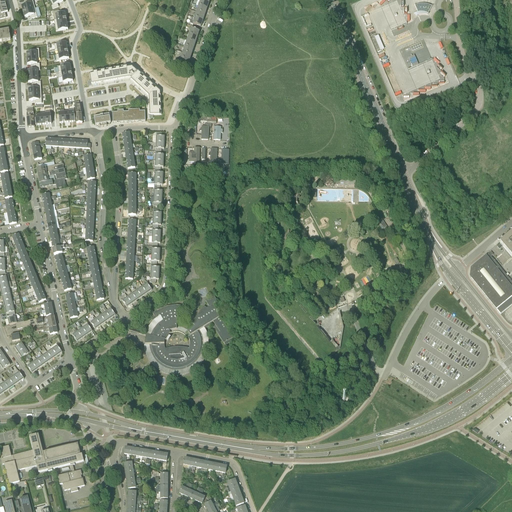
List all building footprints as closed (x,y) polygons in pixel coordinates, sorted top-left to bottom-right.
[(27,5),(21,6),(23,12),(33,9),(31,4),(33,3),(32,0),(26,2),(27,5)] [(62,0),(51,0),(53,5),(51,6),(52,10),(59,7),(57,4),(63,2),(62,0)] [(199,6),(207,9),(209,3),(201,0),(199,6)] [(415,5),(414,4),(418,13),(418,12),(419,12),(420,12),(421,12),(422,12),(423,12),(424,12),(425,12),(425,13),(426,13),(427,13),(427,14),(432,5),(431,5),(430,5),(429,5),(429,4),(428,4),(427,4),(426,4),(425,3),(424,3),(423,3),(422,3),(421,3),(420,3),(419,3),(419,4),(418,4),(417,4),(416,4),(415,4),(415,5)] [(197,12),(205,15),(207,9),(199,6),(197,12)] [(33,9),(23,12),(24,18),(30,16),(31,19),(37,18),(36,14),(34,15),(33,9)] [(59,11),(52,12),(53,16),(55,15),(56,21),(66,19),(65,13),(59,14),(59,11)] [(195,18),(203,21),(205,15),(197,12),(195,18)] [(203,21),(195,18),(192,24),(201,27),(203,21)] [(189,35),(197,38),(199,32),(191,29),(189,35)] [(0,42),(10,41),(9,31),(0,32),(0,42)] [(187,41),(195,44),(197,38),(189,35),(187,41)] [(185,47),(193,50),(195,44),(187,41),(185,47)] [(183,53),(191,56),(193,50),(185,47),(183,53)] [(32,53),(26,53),(27,59),(37,58),(37,53),(39,53),(39,49),(32,50),(32,53)] [(181,59),(189,62),(191,56),(183,53),(181,59)] [(37,58),(27,59),(27,65),(33,65),(33,68),(40,67),(40,64),(37,64),(37,58)] [(189,62),(181,59),(179,65),(184,67),(187,68),(189,62)] [(33,71),(27,71),(28,77),(38,77),(38,71),(40,71),(40,67),(33,68),(33,71)] [(149,115),(159,115),(159,111),(158,111),(158,107),(159,107),(159,103),(158,103),(157,100),(158,100),(158,96),(157,96),(157,92),(138,74),(137,75),(132,71),(126,72),(126,70),(122,70),(122,71),(119,72),(119,71),(115,71),(115,72),(111,73),(111,72),(107,73),(107,74),(104,74),(104,73),(100,74),(100,75),(97,76),(96,75),(93,75),(93,76),(89,77),(91,86),(130,79),(136,84),(148,96),(149,115)] [(38,77),(28,77),(28,83),(34,83),(34,86),(41,86),(41,82),(38,82),(38,77)] [(34,89),(28,89),(29,95),(39,95),(39,89),(41,89),(41,86),(34,86),(34,89)] [(39,95),(29,95),(29,101),(35,101),(35,104),(42,104),(41,100),(39,100),(39,95)] [(124,123),(135,122),(134,110),(128,110),(128,112),(124,113),(124,123)] [(134,110),(135,122),(145,122),(145,112),(140,112),(140,110),(134,110)] [(124,123),(124,113),(123,111),(117,111),(118,113),(112,113),(113,123),(124,123)] [(94,117),(95,126),(99,125),(100,128),(107,126),(107,124),(111,123),(109,114),(94,117)] [(220,125),(212,124),(211,140),(219,140),(220,125)] [(209,127),(201,126),(201,139),(208,140),(209,127)] [(156,143),(164,143),(164,137),(162,137),(161,134),(156,133),(156,143)] [(155,152),(161,152),(161,149),(164,149),(164,143),(156,143),(155,152)] [(189,149),(188,160),(196,161),(196,149),(189,149)] [(207,149),(199,149),(198,162),(206,162),(207,149)] [(229,150),(222,150),(221,164),(229,164),(229,150)] [(155,161),(163,161),(164,155),(161,155),(161,152),(155,152),(155,161)] [(155,170),(160,170),(161,167),(163,167),(163,161),(155,161),(155,170)] [(53,171),(63,169),(62,164),(51,166),(39,169),(36,169),(37,174),(51,171),(53,171)] [(154,179),(163,179),(163,173),(161,173),(160,170),(155,170),(154,179)] [(39,184),(55,181),(54,176),(52,176),(38,179),(39,184)] [(356,185),(356,181),(354,181),(354,179),(348,179),(348,181),(340,181),(340,177),(333,177),(333,185),(356,185)] [(55,181),(39,184),(40,188),(53,185),(56,185),(57,188),(66,186),(64,180),(64,179),(57,180),(55,181)] [(154,188),(160,188),(160,185),(163,186),(163,179),(154,179),(154,188)] [(154,197),(162,197),(163,191),(160,191),(160,188),(154,188),(154,197)] [(162,197),(154,197),(153,207),(159,207),(160,204),(162,204),(162,197)] [(153,219),(161,220),(161,213),(159,213),(159,210),(153,210),(153,219)] [(383,229),(387,227),(379,214),(376,217),(383,229)] [(153,228),(158,228),(158,226),(161,226),(161,220),(153,219),(153,228)] [(152,237),(160,238),(161,231),(158,231),(158,228),(153,228),(152,237)] [(511,231),(499,243),(511,257),(511,231)] [(14,243),(21,240),(19,235),(12,237),(14,243)] [(152,246),(157,247),(158,244),(160,244),(160,238),(152,237),(152,246)] [(16,248),(23,245),(21,240),(14,243),(16,248)] [(19,254),(25,251),(23,245),(16,248),(19,254)] [(54,256),(63,254),(68,252),(67,249),(69,248),(69,245),(53,250),(54,256)] [(152,255),(160,256),(160,250),(158,249),(157,247),(152,246),(152,255)] [(21,259),(28,256),(25,251),(19,254),(21,259)] [(496,309),(511,296),(511,283),(491,257),(493,255),(491,252),(486,256),(471,268),(470,276),(496,309)] [(151,264),(156,265),(157,262),(159,262),(160,256),(152,255),(151,264)] [(21,259),(23,265),(30,262),(28,256),(21,259)] [(25,270),(32,267),(30,262),(23,265),(25,270)] [(151,274),(159,274),(159,268),(157,268),(156,265),(151,264),(151,274)] [(28,276),(35,273),(32,267),(25,270),(28,276)] [(30,281),(37,278),(35,273),(28,276),(30,281)] [(159,274),(151,274),(151,283),(156,283),(156,280),(159,280),(159,274)] [(32,287),(39,284),(37,278),(30,281),(32,287)] [(34,292),(41,289),(39,284),(32,287),(34,292)] [(142,287),(147,294),(152,291),(147,284),(142,287)] [(142,298),(147,294),(142,287),(137,291),(142,298)] [(36,298),(44,295),(41,289),(34,292),(36,298)] [(137,301),(142,298),(137,291),(132,294),(137,301)] [(132,305),(137,301),(132,294),(127,298),(132,305)] [(44,295),(36,298),(39,303),(46,300),(44,295)] [(145,345),(145,349),(146,355),(149,361),(153,366),(159,371),(165,374),(171,376),(178,376),(184,375),(191,373),(196,369),(201,364),(205,359),(207,353),(208,346),(208,339),(206,333),(205,329),(212,324),(218,334),(225,346),(235,340),(215,309),(216,309),(213,305),(218,302),(214,296),(206,302),(209,307),(207,308),(204,306),(191,324),(192,323),(195,326),(188,332),(190,335),(188,337),(188,338),(190,341),(190,344),(190,347),(189,348),(188,348),(186,348),(180,347),(179,347),(177,347),(174,347),(173,347),(170,348),(167,349),(165,349),(165,348),(165,347),(164,345),(165,341),(168,342),(169,339),(169,338),(170,337),(168,335),(171,333),(169,331),(177,329),(177,319),(178,319),(178,318),(177,318),(177,313),(180,313),(181,306),(177,305),(167,306),(157,310),(153,314),(157,319),(154,321),(149,328),(145,335),(146,335),(145,345)] [(330,342),(316,325),(293,297),(277,311),(321,363),(322,364),(340,349),(340,348),(339,348),(333,340),(333,339),(330,342)] [(127,308),(132,305),(127,298),(122,301),(127,308)] [(13,306),(5,308),(6,314),(8,314),(9,316),(15,315),(13,306)] [(106,312),(110,319),(115,316),(111,309),(106,312)] [(105,323),(110,319),(106,312),(100,316),(105,323)] [(100,326),(105,323),(100,316),(95,319),(100,326)] [(21,323),(25,322),(24,317),(21,317),(21,319),(16,320),(16,317),(8,319),(9,325),(15,324),(18,323),(21,323)] [(47,325),(55,323),(54,317),(45,319),(42,319),(37,320),(37,325),(44,324),(43,322),(46,322),(47,325)] [(25,322),(21,323),(18,323),(15,324),(17,330),(20,329),(23,328),(37,325),(37,320),(36,319),(25,322)] [(95,330),(100,326),(95,319),(90,323),(95,330)] [(82,329),(87,335),(92,332),(87,325),(82,329)] [(82,339),(87,335),(82,329),(78,332),(82,339)] [(77,342),(82,339),(78,332),(72,336),(77,342)] [(11,335),(12,342),(20,341),(19,334),(11,335)] [(18,353),(25,349),(22,343),(15,348),(18,353)] [(52,350),(57,356),(62,353),(57,346),(52,350)] [(25,349),(18,353),(22,359),(26,356),(27,357),(28,356),(30,355),(25,349)] [(52,360),(57,356),(52,350),(47,353),(52,360)] [(47,363),(52,360),(47,353),(42,356),(47,363)] [(42,367),(47,363),(42,356),(37,360),(42,367)] [(7,360),(0,364),(0,365),(3,370),(10,365),(7,360)] [(37,370),(42,367),(37,360),(32,363),(37,370)] [(32,374),(37,370),(32,363),(27,367),(32,374)] [(14,376),(19,383),(24,379),(19,372),(14,376)] [(14,386),(19,383),(14,376),(9,379),(14,386)] [(9,390),(14,386),(9,379),(4,383),(9,390)] [(0,386),(4,393),(9,390),(4,383),(0,385),(0,386)] [(9,485),(20,482),(17,471),(37,466),(37,468),(35,468),(37,473),(38,472),(38,473),(48,471),(48,472),(52,471),(52,469),(70,465),(72,473),(71,473),(71,476),(69,476),(70,482),(63,484),(65,491),(70,490),(71,493),(78,491),(77,488),(85,486),(83,479),(82,479),(81,475),(82,475),(81,471),(74,472),(73,466),(75,465),(74,464),(84,462),(82,455),(81,455),(78,444),(45,452),(43,453),(39,435),(29,437),(33,451),(11,456),(9,446),(1,448),(3,458),(1,459),(2,465),(4,465),(9,485)] [(229,489),(237,486),(235,480),(227,483),(229,489)] [(231,495),(239,492),(237,486),(229,489),(228,489),(229,492),(228,492),(229,493),(230,492),(231,495)] [(179,494),(185,496),(188,490),(182,487),(179,494)] [(185,496),(191,499),(193,492),(188,490),(185,496)] [(191,499),(196,501),(199,495),(193,492),(191,499)] [(233,501),(242,498),(239,492),(231,495),(233,501)] [(196,501),(202,504),(205,498),(199,495),(196,501)] [(31,511),(28,497),(21,498),(24,511),(31,511)] [(236,507),(244,504),(242,498),(233,501),(236,507)] [(14,511),(12,501),(5,502),(7,511),(14,511)] [(207,510),(214,507),(211,502),(205,505),(207,510)]
